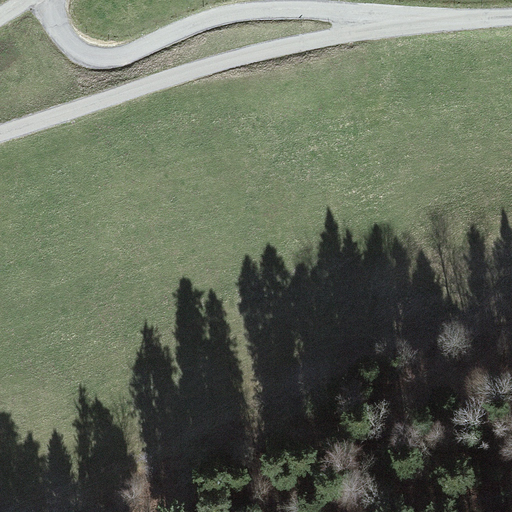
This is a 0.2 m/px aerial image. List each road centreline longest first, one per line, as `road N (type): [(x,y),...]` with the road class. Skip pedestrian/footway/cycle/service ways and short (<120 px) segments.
road 1 (unclassified): [(0,132),(251,50),(435,20)]
road 2 (unclassified): [(52,0),(73,44),(110,56),(247,9),(335,8),(435,20)]
